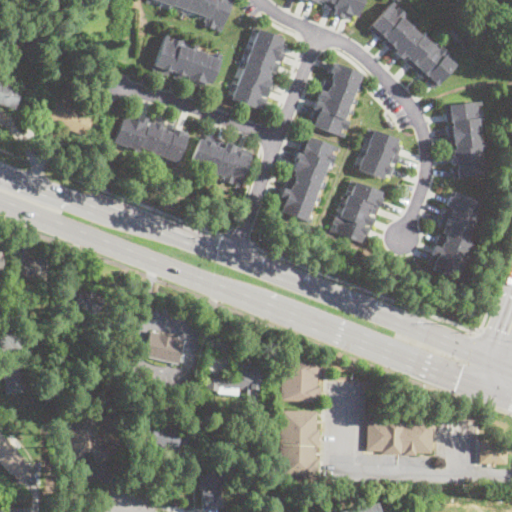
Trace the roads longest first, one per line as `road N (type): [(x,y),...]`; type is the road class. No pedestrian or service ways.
road 1 (primary): [(0,200),(511,396)]
road 2 (primary): [(496,359),(0,168)]
road 3 (residential): [(398,244),(425,175),(419,125),(406,100),(350,45),(262,0)]
road 4 (residential): [(232,255),(318,30)]
road 5 (residential): [(277,137),(123,82)]
